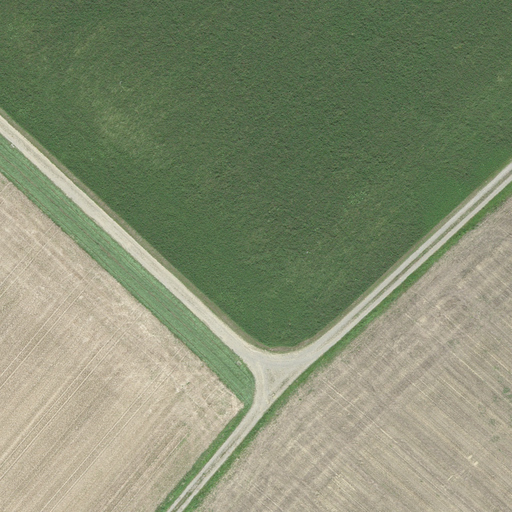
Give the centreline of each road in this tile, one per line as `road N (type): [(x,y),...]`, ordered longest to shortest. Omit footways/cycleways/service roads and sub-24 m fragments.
road 1 (track): [(179,511),(289,377),(511,173)]
road 2 (track): [(289,377),(0,114)]
